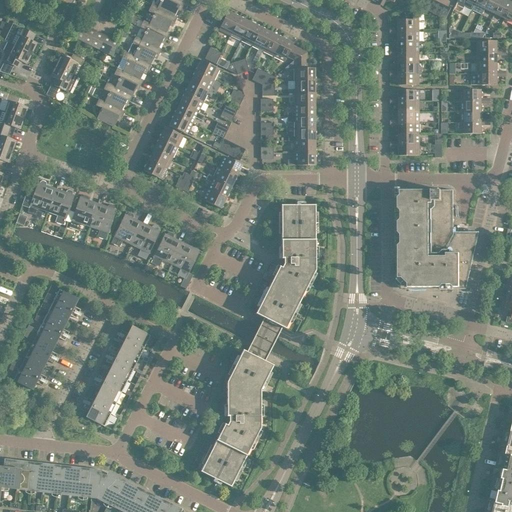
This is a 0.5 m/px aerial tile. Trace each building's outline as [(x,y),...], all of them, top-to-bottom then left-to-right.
[(184,0),(183,0),(152,0),(151,4),(157,7),(174,15),(179,5),(181,7),(184,0)] [(427,0),(423,8),(429,10),(433,0),(427,0)] [(436,0),(433,0),(429,10),(434,13),(440,2),(436,0)] [(472,9),(476,0),(459,0),(464,2),(462,4),(472,9)] [(476,0),(472,9),(482,14),(485,8),(488,0),(476,0)] [(488,0),(485,8),(495,12),(500,0),(488,0)] [(511,0),(500,0),(495,12),(504,17),(511,0)] [(440,2),(434,13),(439,16),(445,4),(440,2)] [(177,16),(174,15),(157,7),(151,4),(148,10),(154,13),(149,23),(166,31),(171,21),(173,23),(177,16)] [(445,4),(439,16),(445,18),(450,7),(445,4)] [(229,34),(238,16),(227,10),(218,29),(229,34)] [(406,15),(406,19),(398,19),(398,28),(398,30),(418,30),(418,19),(418,12),(412,12),(406,15)] [(229,34),(240,39),(249,21),(238,16),(229,34)] [(169,33),(143,20),(140,26),(146,29),(141,39),(158,48),(163,38),(166,39),(169,33)] [(240,39),(251,45),(260,27),(249,21),(240,39)] [(75,39),(111,56),(114,51),(115,47),(118,42),(81,25),(75,39)] [(271,32),(260,27),(251,45),(258,48),(256,53),(260,54),(262,50),(271,32)] [(7,32),(4,40),(7,41),(30,52),(33,48),(34,48),(37,42),(31,40),(34,34),(29,32),(21,28),(18,34),(17,37),(7,32)] [(398,30),(398,28),(394,28),(394,33),(398,33),(398,41),(418,41),(418,30),(398,30)] [(262,50),(272,55),(281,37),(271,32),(262,50)] [(135,36),(127,52),(150,64),(155,54),(158,55),(161,49),(158,48),(141,39),(135,36)] [(286,56),(294,59),(306,52),(306,51),(292,45),(293,43),(281,37),(272,55),(284,61),(286,56)] [(476,40),(477,52),(497,51),(497,54),(501,54),(501,49),(497,49),(497,40),(476,40)] [(4,59),(0,66),(0,71),(8,74),(13,64),(18,66),(21,61),(26,64),(29,58),(28,57),(30,52),(7,41),(3,49),(3,51),(3,53),(5,54),(2,59),(4,59)] [(418,41),(398,41),(398,49),(398,52),(418,52),(418,41)] [(209,47),(207,52),(218,58),(221,52),(209,47)] [(398,52),(398,49),(394,49),(394,54),(398,54),(398,63),(418,62),(418,52),(398,52)] [(150,64),(124,51),(121,57),(127,60),(122,70),(140,79),(144,69),(147,70),(150,64)] [(497,51),(477,52),(477,62),(497,62),(497,54),(497,51)] [(204,58),(215,63),(218,58),(207,52),(204,58)] [(294,59),(294,80),(314,80),(314,67),(306,68),(306,52),(294,59)] [(58,60),(55,65),(73,73),(78,63),(81,64),(83,59),(72,53),(70,59),(59,54),(57,59),(58,60)] [(242,72),(248,70),(244,58),(239,60),(242,72)] [(195,71),(213,80),(218,68),(200,59),(195,71)] [(242,72),(239,60),(233,62),(229,63),(226,69),(237,74),(242,72)] [(418,62),(398,63),(398,71),(398,73),(419,73),(419,70),(418,62)] [(477,62),(477,73),(497,73),(497,76),(501,76),(501,71),(497,71),(497,62),(477,62)] [(77,75),(73,73),(55,65),(53,70),(52,69),(49,75),(55,78),(52,83),(69,92),(77,75)] [(122,70),(116,67),(113,73),(119,76),(114,86),(132,95),(137,85),(139,86),(142,80),(140,79),(122,70)] [(257,68),(251,79),(257,82),(262,70),(257,68)] [(262,70),(257,82),(261,84),(274,76),(262,70)] [(189,81),(208,90),(213,80),(195,71),(189,81)] [(398,73),(398,71),(394,71),(394,76),(398,76),(398,85),(419,84),(419,73),(398,73)] [(497,73),(477,73),(471,73),(471,84),(477,84),(497,84),(497,76),(497,73)] [(274,76),(261,84),(261,89),(274,89),(274,76)] [(294,80),(294,92),(314,92),(314,80),(294,80)] [(202,101),(206,94),(210,96),(212,92),(208,90),(189,81),(184,92),(202,101)] [(109,91),(104,101),(121,109),(126,100),(129,101),(132,95),(114,86),(106,82),(103,88),(109,91)] [(53,84),(47,95),(53,98),(59,87),(53,84)] [(243,94),(233,89),(230,94),(241,100),(244,94),(243,94)] [(398,89),(398,98),(398,101),(419,100),(419,89),(398,89)] [(461,89),(461,100),(481,100),(481,103),(485,103),(485,98),(481,98),(481,89),(461,89)] [(19,97),(0,90),(0,97),(8,100),(4,111),(22,117),(24,112),(25,112),(27,107),(17,103),(19,97)] [(202,101),(184,92),(179,103),(197,112),(202,114),(204,110),(199,108),(202,101)] [(294,92),(294,104),(314,104),(314,92),(294,92)] [(227,100),(239,105),(241,100),(230,94),(227,100)] [(121,109),(98,98),(95,105),(101,107),(96,118),(113,126),(118,116),(121,117),(124,111),(121,109)] [(398,111),(419,111),(419,100),(398,101),(398,98),(394,98),(394,103),(398,103),(398,111)] [(481,100),(461,100),(461,111),(481,111),(481,103),(481,100)] [(192,123),(195,116),(201,119),(203,115),(202,114),(197,112),(179,103),(174,114),(192,123)] [(314,116),(314,104),(294,104),(294,112),(288,112),(288,116),(314,116)] [(225,105),(222,111),(233,116),(236,111),(225,105)] [(0,128),(7,131),(8,128),(13,128),(14,127),(20,129),(22,123),(21,122),(22,117),(4,111),(0,109),(0,128)] [(219,116),(231,122),(233,116),(222,111),(219,116)] [(398,122),(419,122),(419,111),(398,111),(398,120),(398,122)] [(461,111),(461,122),(481,122),(481,124),(485,124),(485,119),(481,119),(481,111),(461,111)] [(193,131),(189,129),(192,123),(174,114),(168,125),(191,136),(193,131)] [(294,128),(314,128),(314,116),(288,116),(287,121),(294,121),(294,128)] [(398,120),(394,120),(394,125),(398,125),(398,133),(419,133),(419,122),(398,122),(398,120)] [(214,127),(226,132),(228,127),(217,121),(214,127)] [(461,122),(461,133),(481,133),(481,124),(481,122),(461,122)] [(182,135),(164,126),(159,137),(177,146),(182,135)] [(212,132),(223,138),(226,132),(214,127),(212,132)] [(0,146),(11,151),(13,145),(14,146),(16,140),(5,136),(7,131),(0,128),(0,146)] [(314,140),(314,128),(294,128),(294,136),(288,136),(288,140),(294,140),(314,140)] [(398,133),(398,141),(398,144),(419,144),(419,133),(398,133)] [(153,148),(172,157),(177,146),(159,137),(153,148)] [(217,149),(223,152),(228,140),(223,138),(220,144),(217,149)] [(223,152),(228,154),(234,143),(228,140),(223,152)] [(294,140),(294,152),(314,152),(314,140),(294,140)] [(398,155),(419,155),(419,144),(398,144),(398,141),(394,141),(394,146),(398,146),(398,155)] [(228,154),(234,157),(239,146),(234,143),(228,154)] [(0,159),(8,162),(10,156),(9,156),(11,151),(0,146),(0,159)] [(239,146),(234,157),(239,160),(245,148),(239,146)] [(148,159),(166,168),(172,157),(153,148),(148,159)] [(314,152),(294,152),(294,158),(287,158),(287,165),(314,164),(314,152)] [(223,155),(218,166),(236,175),(241,164),(223,155)] [(143,170),(161,179),(166,168),(148,159),(143,170)] [(218,166),(212,177),(231,186),(236,175),(218,166)] [(231,186),(212,177),(207,174),(205,178),(211,181),(207,188),(225,197),(231,186)] [(181,189),(187,178),(181,175),(176,186),(181,189)] [(192,181),(187,178),(181,189),(187,192),(192,181)] [(47,211),(55,188),(45,184),(46,183),(45,181),(42,179),(40,181),(39,182),(37,182),(32,197),(25,195),(23,202),(29,205),(27,212),(35,215),(38,208),(47,211)] [(55,188),(47,211),(57,214),(54,221),(63,224),(73,194),(72,194),(72,192),(71,190),(68,189),(66,190),(65,191),(55,188)] [(202,199),(220,208),(225,197),(207,188),(202,199)] [(397,189),(398,287),(466,286),(478,231),(453,231),(452,189),(397,189)] [(80,223),(89,226),(97,203),(87,199),(88,198),(87,195),(84,194),(81,195),(81,197),(79,196),(68,226),(77,229),(80,223)] [(97,203),(89,226),(99,229),(96,236),(105,239),(115,209),(114,208),(114,207),(113,205),(110,203),(108,204),(107,206),(97,203)] [(263,317),(281,326),(285,329),(286,328),(285,328),(314,269),(314,205),(315,205),(315,204),(280,204),(280,205),(281,257),(278,257),(277,256),(277,257),(278,258),(275,264),(274,263),(273,264),(278,267),(255,313),(254,312),(254,313),(263,317)] [(122,240),(131,244),(142,222),(132,217),(133,216),(132,213),(129,212),(127,213),(126,214),(124,213),(110,242),(119,246),(122,240)] [(151,226),(142,222),(131,244),(140,248),(137,255),(145,259),(159,230),(157,229),(158,228),(157,226),(154,224),(152,225),(151,226)] [(162,259),(171,263),(181,241),(172,237),(173,235),(172,233),(169,231),(167,232),(166,234),(164,233),(150,262),(159,266),(162,259)] [(181,241),(171,263),(180,268),(176,274),(185,278),(199,250),(197,249),(198,247),(197,245),(194,244),(192,244),(191,246),(181,241)] [(47,312),(63,320),(67,313),(75,317),(80,309),(71,304),(75,297),(58,289),(47,312)] [(47,292),(42,300),(46,303),(51,294),(47,292)] [(511,305),(511,294),(507,293),(505,299),(503,299),(502,303),(511,305)] [(511,305),(502,303),(501,308),(503,308),(502,315),(507,316),(505,321),(511,322),(511,305)] [(35,334),(52,343),(56,336),(64,340),(68,331),(60,327),(63,320),(47,312),(35,334)] [(261,322),(258,326),(246,351),(264,360),(279,331),(281,326),(263,317),(261,322)] [(125,342),(121,349),(138,358),(150,335),(133,326),(129,334),(121,329),(116,338),(125,342)] [(24,357),(27,358),(41,365),(44,358),(53,362),(57,354),(49,349),(52,343),(35,334),(24,357)] [(114,365),(110,372),(127,380),(138,358),(121,349),(118,356),(109,352),(105,361),(114,365)] [(264,360),(246,351),(241,349),(242,350),(226,381),(226,414),(223,414),(222,414),(222,415),(223,416),(220,421),(219,421),(219,422),(223,424),(200,470),(199,470),(231,486),(230,486),(260,427),(259,389),(272,365),(273,365),(266,362),(264,360)] [(12,380),(29,388),(33,381),(41,385),(46,376),(37,372),(41,365),(27,358),(24,357),(12,380)] [(127,380),(110,372),(106,379),(98,374),(94,383),(102,387),(99,394),(115,403),(127,380)] [(115,403),(99,394),(95,401),(87,397),(82,406),(91,410),(87,417),(104,426),(115,403)] [(511,511),(511,407),(510,407),(485,511),(511,511)] [(0,485),(3,486),(96,497),(126,511),(177,511),(178,511),(182,511),(183,511),(179,509),(107,474),(99,471),(6,460),(5,467),(0,466),(0,485)]
